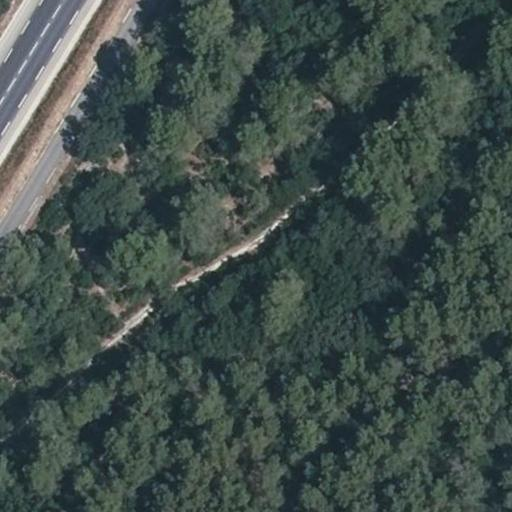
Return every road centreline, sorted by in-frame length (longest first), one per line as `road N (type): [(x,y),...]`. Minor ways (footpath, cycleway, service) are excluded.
road 1 (track): [(511,0),(362,152),(0,436)]
road 2 (unclassified): [(0,229),(139,0)]
road 3 (primary): [(0,114),(70,0)]
